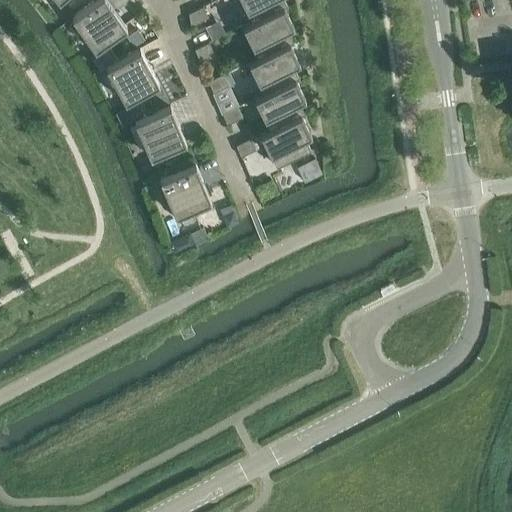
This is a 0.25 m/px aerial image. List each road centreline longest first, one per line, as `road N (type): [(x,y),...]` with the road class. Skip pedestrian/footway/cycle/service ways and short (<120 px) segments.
road 1 (unclassified): [(0,396),(271,254),(345,223),(462,191)]
road 2 (tertiary): [(163,511),(444,367),(465,345),(478,303),(462,191)]
road 3 (residential): [(243,197),(167,17)]
road 4 (tertiary): [(462,191),(433,0)]
